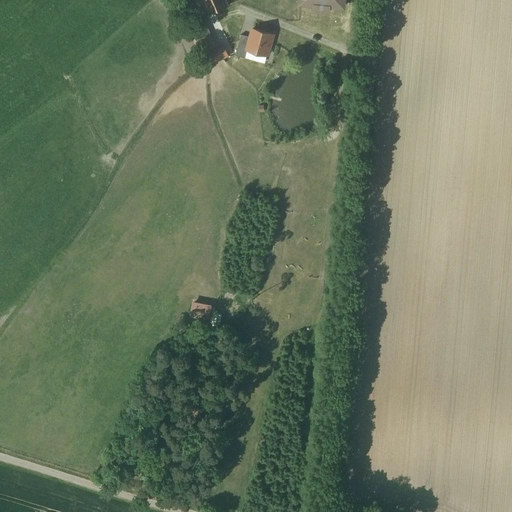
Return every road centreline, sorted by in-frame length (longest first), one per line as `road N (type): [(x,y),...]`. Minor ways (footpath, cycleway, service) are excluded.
road 1 (residential): [(376,0),(325,511)]
road 2 (unclassified): [(253,511),(0,445)]
